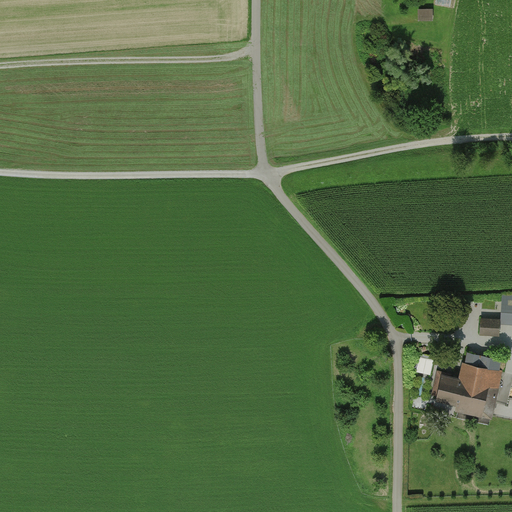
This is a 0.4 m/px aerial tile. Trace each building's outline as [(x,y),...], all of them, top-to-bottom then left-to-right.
[(435,0),(436,11),(450,10),(449,0),(435,0)] [(433,12),(416,12),(416,23),(433,23),(433,12)] [(499,318),(480,316),(478,336),(499,337),(500,327),(511,328),(511,295),(501,295),(499,318)] [(500,364),(466,355),(464,365),(462,365),(459,376),(439,371),(431,401),(454,407),(452,414),(492,425),(497,406),(507,409),(511,390),(511,377),(503,375),(503,373),(498,372),(500,364)] [(420,358),(418,374),(433,376),(434,359),(420,358)]
